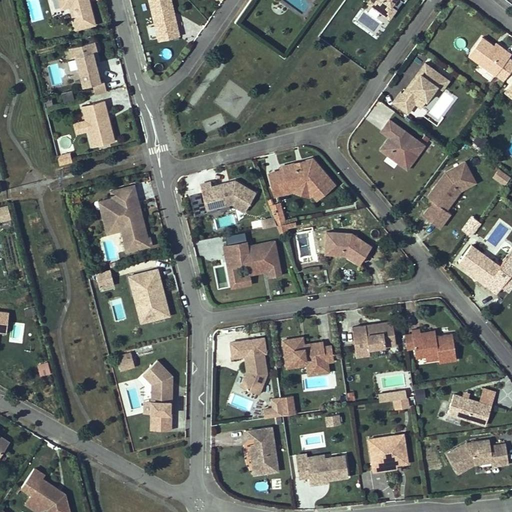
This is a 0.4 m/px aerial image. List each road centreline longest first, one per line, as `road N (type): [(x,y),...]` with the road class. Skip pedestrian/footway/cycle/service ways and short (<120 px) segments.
road 1 (residential): [(199,325),(436,278)]
road 2 (residential): [(0,392),(199,501)]
road 3 (residential): [(436,278),(310,132)]
road 4 (residential): [(199,501),(199,325)]
road 5 (residential): [(310,132),(336,118),(420,0)]
road 6 (residential): [(199,325),(158,169)]
road 7 (residential): [(158,169),(310,132)]
road 8 (residential): [(143,95),(177,82),(235,0)]
